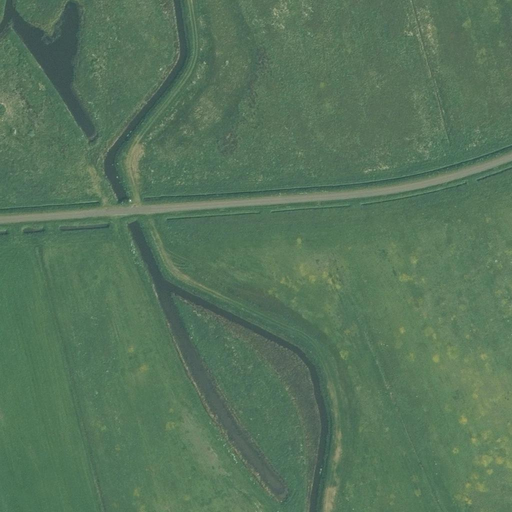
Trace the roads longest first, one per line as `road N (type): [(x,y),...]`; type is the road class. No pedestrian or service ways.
road 1 (unclassified): [(129,209),(404,187),(511,155)]
road 2 (unclassified): [(129,209),(0,218)]
